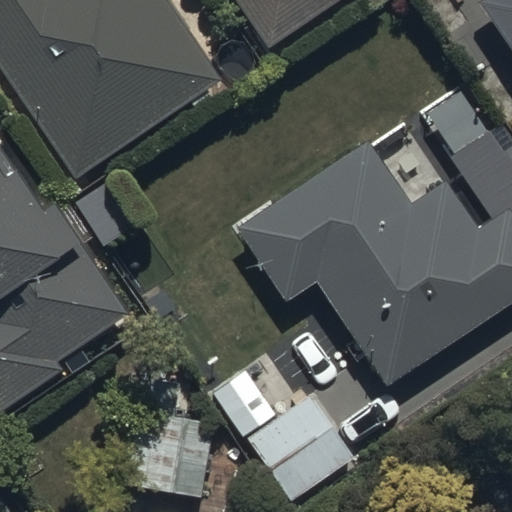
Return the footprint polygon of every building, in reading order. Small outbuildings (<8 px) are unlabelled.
[(0,0),(0,67),(74,177),(220,78),(166,0),(0,0)] [(235,0),(268,47),(337,0),(235,0)] [(511,0),(489,0),(482,5),(511,49),(511,0)] [(0,116),(0,408),(23,393),(136,317),(0,116)] [(343,317),(384,377),(511,289),(511,138),(501,122),(451,156),(493,216),(479,226),(444,175),(408,200),(366,138),(235,226),(286,300),(317,279),(343,317)] [(105,183),(72,205),(102,250),(135,228),(105,183)] [(240,365),(208,386),(238,430),(270,409),(240,365)] [(242,436),(285,499),(350,455),(307,392),(242,436)] [(10,511),(0,496),(0,511),(10,511)]
